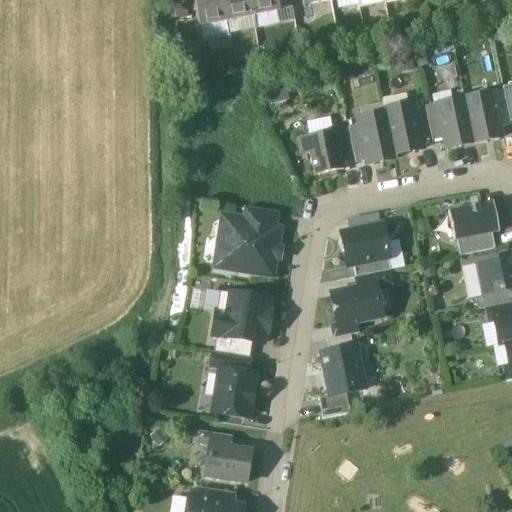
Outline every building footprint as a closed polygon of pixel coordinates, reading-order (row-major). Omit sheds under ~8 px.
[(221,0),(192,0),(198,29),(226,23),(221,0)] [(248,0),(221,0),(226,23),(253,18),(248,0)] [(248,0),(253,18),(280,13),(278,4),(276,0),(248,0)] [(330,0),(300,0),(302,9),(331,2),(330,0)] [(511,84),(502,87),(503,93),(509,121),(511,120),(511,84)] [(503,93),(492,95),(499,129),(510,127),(509,121),(503,93)] [(492,95),(464,100),(474,145),(501,139),(499,129),(492,95)] [(464,100),(437,106),(444,140),(446,150),(474,145),(464,100)] [(413,106),(384,112),(385,116),(386,115),(394,157),(395,157),(422,151),(421,147),(414,112),(413,106)] [(437,106),(425,108),(426,109),(432,143),(444,140),(437,106)] [(426,109),(414,112),(421,147),(433,144),(432,143),(426,109)] [(385,116),(359,121),(360,127),(367,162),(368,166),(396,160),(395,157),(394,157),(386,115),(385,116)] [(360,127),(348,129),(355,165),(367,162),(360,127)] [(336,132),(306,138),(306,139),(310,154),(314,177),(344,171),(336,132)] [(310,154),(306,139),(298,140),(302,156),(310,154)] [(493,204),(448,213),(454,243),(457,242),(492,235),(499,233),(493,204)] [(277,214),(245,209),(243,221),(242,225),(274,230),(277,214)] [(378,216),(347,222),(349,234),(380,227),(378,216)] [(274,230),(242,225),(243,221),(226,219),(218,270),(272,279),(280,231),(274,230)] [(349,234),(343,235),(344,240),(341,240),(344,254),(346,253),(349,268),(353,267),(388,260),(388,258),(391,253),(389,243),(384,240),(382,227),(380,227),(349,234)] [(492,235),(457,242),(460,258),(495,250),(492,235)] [(511,259),(477,266),(483,297),(484,298),(511,292),(511,291),(511,259)] [(388,260),(353,267),(356,279),(388,272),(391,272),(388,260)] [(388,272),(356,279),(358,291),(375,287),(376,288),(391,285),(388,272)] [(358,291),(332,296),(338,326),(338,327),(355,324),(382,319),(376,288),(375,287),(358,291)] [(511,297),(511,292),(484,298),(483,297),(476,298),(478,311),(485,310),(511,304),(511,297)] [(269,302),(230,296),(227,313),(222,312),(221,316),(217,315),(213,338),(217,338),(252,344),(262,346),(264,333),(266,333),(269,315),(267,315),(269,302)] [(511,304),(485,310),(488,323),(494,322),(493,320),(511,316),(511,304)] [(511,316),(493,320),(494,322),(499,346),(505,345),(505,344),(511,342),(511,316)] [(355,324),(338,327),(338,326),(331,328),(334,340),(351,337),(358,336),(355,324)] [(334,340),(327,342),(329,354),(353,349),(351,337),(334,340)] [(252,344),(217,338),(214,354),(249,360),(252,344)] [(329,354),(321,355),(330,398),(330,399),(346,395),(365,391),(356,348),(353,349),(329,354)] [(249,360),(214,354),(211,371),(220,372),(247,376),(249,360)] [(247,376),(220,372),(213,415),(248,420),(255,377),(247,376)] [(330,398),(319,401),(323,421),(350,415),(346,395),(330,399),(330,398)] [(232,438),(199,433),(197,446),(209,448),(210,447),(231,450),(232,438)] [(231,450),(210,447),(209,448),(205,478),(246,485),(251,453),(231,450)] [(234,495),(199,489),(197,501),(232,507),(234,495)] [(197,501),(189,500),(186,511),(239,511),(240,508),(232,507),(197,501)]
